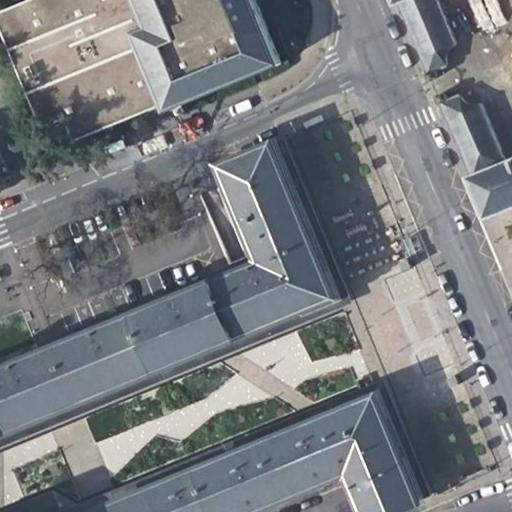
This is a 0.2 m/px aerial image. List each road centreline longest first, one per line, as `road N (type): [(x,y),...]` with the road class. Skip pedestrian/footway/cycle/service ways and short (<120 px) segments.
road 1 (residential): [(379,60),(0,234)]
road 2 (residential): [(379,60),(511,385)]
